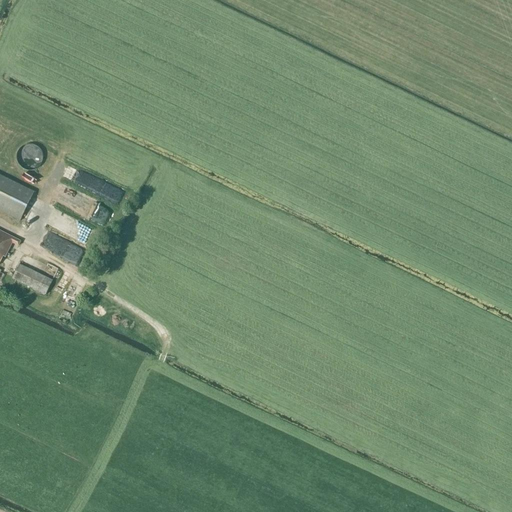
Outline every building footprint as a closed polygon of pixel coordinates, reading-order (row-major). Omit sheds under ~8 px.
[(17,156),(17,157),(17,159),(17,160),(18,161),(18,162),(19,163),(19,164),(20,165),(21,166),(21,167),(22,167),(24,168),(25,169),(27,169),(29,170),(31,170),(33,170),(34,169),(35,169),(36,168),(37,167),(38,167),(39,166),(40,165),(41,163),(41,162),(42,161),(42,160),(42,158),(43,158),(42,156),(42,155),(42,154),(42,153),(41,152),(41,151),(40,150),(40,149),(39,149),(38,148),(37,147),(37,146),(35,146),(34,145),(32,145),(31,145),(30,144),(29,145),(28,145),(26,145),(25,145),(23,146),(22,147),(21,148),(20,149),(19,150),(19,151),(18,152),(18,154),(17,155),(17,156)] [(34,192),(0,175),(0,212),(20,222),(34,192)] [(92,176),(85,188),(117,206),(123,195),(92,176)] [(71,211),(108,227),(114,212),(78,196),(71,211)] [(0,230),(0,260),(2,256),(5,257),(11,243),(18,247),(21,241),(0,230)] [(52,281),(19,265),(12,279),(45,295),(52,281)]
